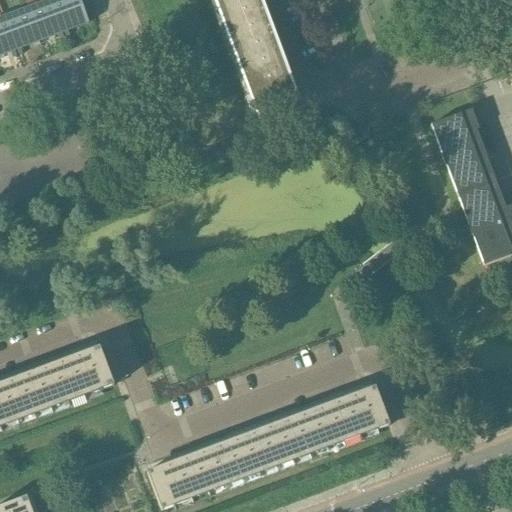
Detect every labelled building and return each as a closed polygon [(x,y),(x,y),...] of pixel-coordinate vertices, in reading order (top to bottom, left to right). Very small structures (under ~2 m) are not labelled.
[(77,0),(54,0),(50,2),(62,32),(86,23),(77,0)] [(213,0),(262,127),(301,112),(259,0),(213,0)] [(50,2),(26,11),(38,41),(62,32),(50,2)] [(26,11),(3,19),(15,50),(38,41),(26,11)] [(3,19),(0,20),(0,55),(15,50),(3,19)] [(478,129),(472,111),(431,126),(442,155),(441,156),(445,168),(446,168),(468,226),(467,226),(471,238),(472,238),(483,267),(511,256),(511,205),(505,209),(484,153),(494,149),(486,126),(478,129)] [(99,348),(87,353),(0,385),(0,429),(113,387),(99,348)] [(375,389),(147,474),(160,511),(164,511),(389,428),(375,389)] [(30,511),(25,498),(0,507),(0,511),(30,511)]
